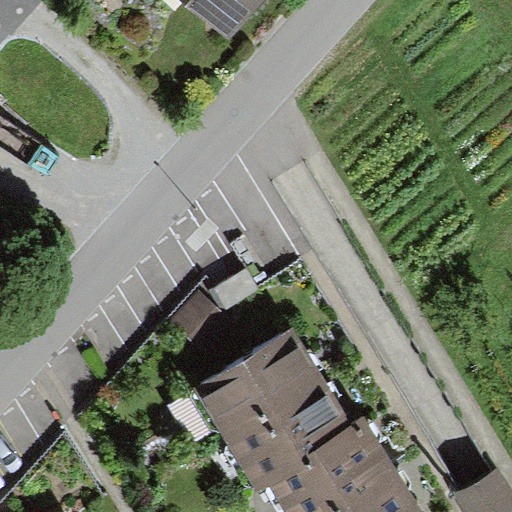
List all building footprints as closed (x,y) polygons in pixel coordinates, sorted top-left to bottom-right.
[(192,0),(231,35),(262,0),(192,0)] [(250,266),(211,289),(223,310),(262,286),(250,266)] [(224,310),(202,289),(170,321),(192,342),(224,310)] [(291,511),(427,511),(368,411),(354,420),(298,326),(197,385),(258,488),(272,479),(291,511)] [(455,493),(465,511),(511,511),(511,487),(499,466),(455,493)]
